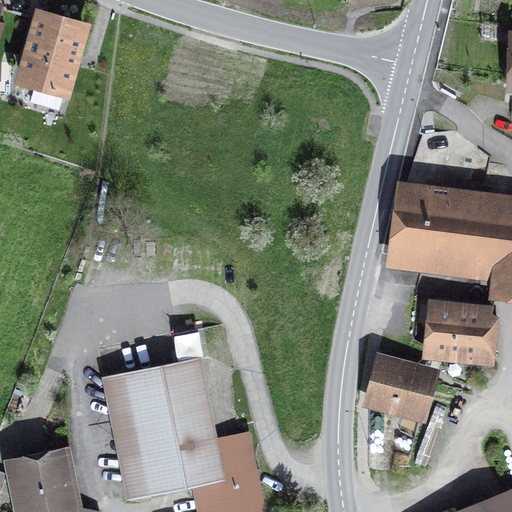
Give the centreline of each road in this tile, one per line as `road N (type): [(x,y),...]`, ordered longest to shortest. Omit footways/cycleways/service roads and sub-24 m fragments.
road 1 (tertiary): [(406,85),(346,350),(338,456),(343,511)]
road 2 (tertiary): [(412,64),(284,39),(152,0)]
road 3 (residential): [(406,85),(511,148)]
